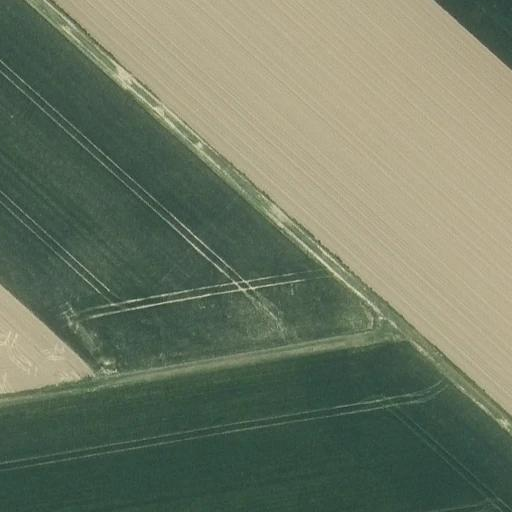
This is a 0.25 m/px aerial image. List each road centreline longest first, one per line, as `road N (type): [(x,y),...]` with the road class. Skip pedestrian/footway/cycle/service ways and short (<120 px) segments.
road 1 (track): [(511,433),(33,0)]
road 2 (track): [(0,417),(409,341)]
